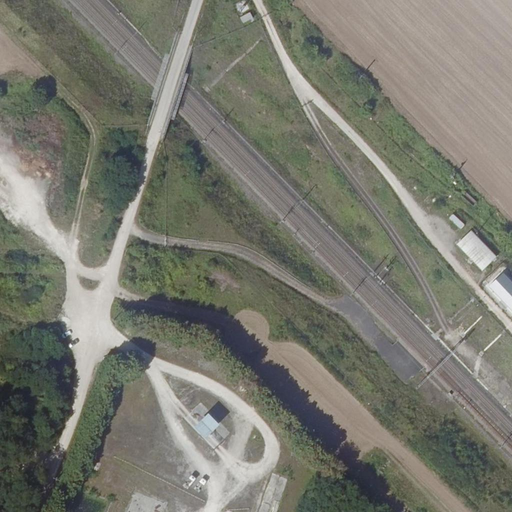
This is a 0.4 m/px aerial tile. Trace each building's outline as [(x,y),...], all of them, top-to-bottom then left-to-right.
[(247,2),(236,2),(237,14),(248,13),(247,2)] [(243,23),(253,18),(250,13),(240,18),(243,23)] [(460,231),(466,226),(455,214),(450,219),(460,231)] [(496,257),(472,231),(458,245),(483,271),(496,257)] [(197,424),(208,437),(222,424),(211,411),(197,424)]
